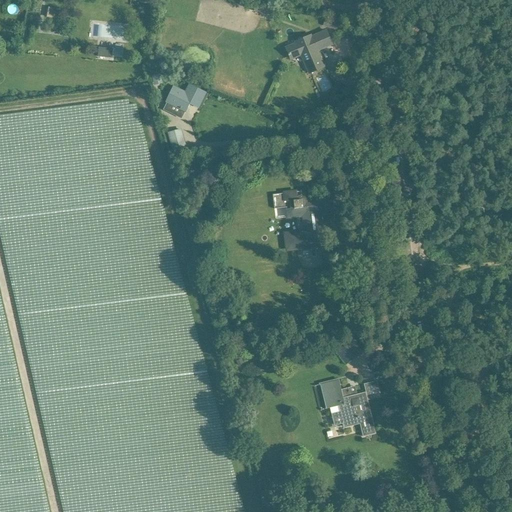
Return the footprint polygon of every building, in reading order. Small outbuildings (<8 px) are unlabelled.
[(262,12),(276,16),(278,8),(264,4),(262,12)] [(47,8),(45,17),(53,19),(55,9),(47,8)] [(325,20),(323,26),(333,29),(335,23),(325,20)] [(308,71),(309,74),(324,67),(315,48),(322,45),(320,41),(329,37),(332,44),(327,31),(311,38),(310,35),(298,41),(299,43),(286,49),(291,60),(304,54),(311,70),(308,71)] [(99,48),(98,57),(112,58),(113,49),(99,48)] [(156,77),(157,87),(166,86),(164,76),(156,77)] [(168,101),(167,101),(168,101),(180,108),(180,109),(181,109),(181,108),(185,110),(185,109),(189,101),(198,105),(198,106),(198,105),(204,94),(204,93),(190,86),(190,87),(186,94),(174,89),(174,88),(174,89),(168,101)] [(173,133),(174,151),(187,150),(186,132),(173,133)] [(310,243),(312,257),(317,256),(315,247),(323,246),(322,229),(314,230),(312,215),(328,213),(328,211),(336,210),(334,196),(326,197),(326,195),(318,196),(318,197),(310,198),(309,190),(272,194),(274,209),(286,208),(287,214),(297,212),(298,220),(304,219),(305,231),(285,233),(287,250),(299,248),(299,244),(310,243)] [(351,337),(343,343),(355,357),(362,351),(351,337)] [(339,380),(315,386),(315,387),(316,386),(321,385),(327,408),(326,409),(338,406),(344,427),(359,423),(363,436),(365,435),(366,436),(376,433),(367,399),(378,396),(379,398),(380,397),(378,391),(379,390),(377,381),(364,384),(366,392),(356,395),(355,392),(351,393),(349,387),(341,389),(339,380)]
